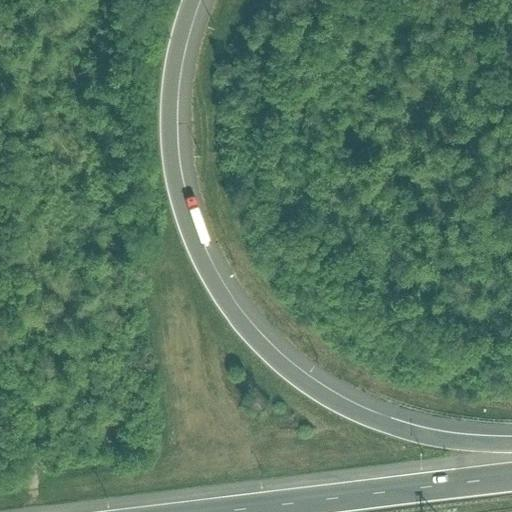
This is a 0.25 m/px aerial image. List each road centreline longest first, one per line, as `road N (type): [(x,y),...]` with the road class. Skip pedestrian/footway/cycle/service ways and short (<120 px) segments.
road 1 (motorway): [(511,452),(396,431),(345,410),(286,371),(217,297),(174,196),(168,140),(167,90),(193,0)]
road 2 (motorway): [(511,477),(223,511)]
